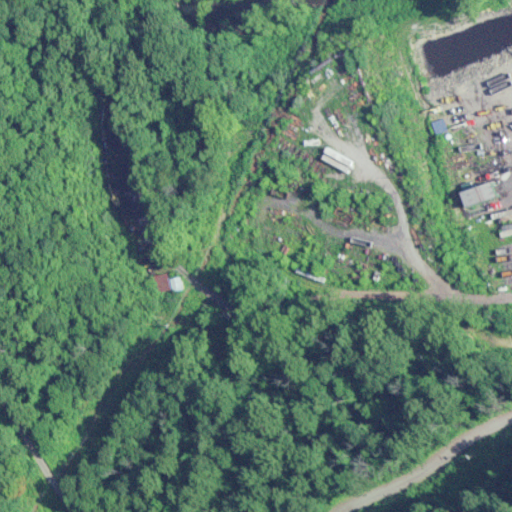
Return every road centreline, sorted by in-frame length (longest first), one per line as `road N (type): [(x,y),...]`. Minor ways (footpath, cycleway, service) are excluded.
road 1 (residential): [(271,361),(511,319)]
road 2 (residential): [(298,173),(511,133)]
road 3 (residential): [(298,275),(511,239)]
road 4 (residential): [(444,0),(266,44)]
